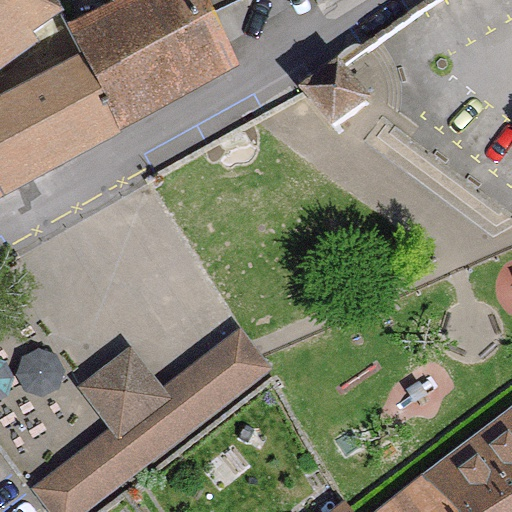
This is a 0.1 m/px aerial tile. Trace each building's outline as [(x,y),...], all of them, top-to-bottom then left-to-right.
[(0,0),(0,179),(5,189),(116,129),(105,107),(114,101),(88,65),(86,66),(0,110),(0,69),(35,45),(29,37),(60,14),(52,0),(0,0)] [(194,0),(145,0),(71,36),(86,66),(88,65),(114,101),(105,107),(116,129),(228,69),(194,0)] [(332,126),(366,103),(338,67),(304,93),(332,126)] [(39,491),(54,511),(78,511),(264,370),(239,339),(159,400),(129,361),(89,392),(119,430),(39,491)] [(456,511),(511,511),(511,416),(432,477),(456,511)] [(348,511),(346,509),(347,511),(456,511),(432,477),(388,511),(348,511)]
